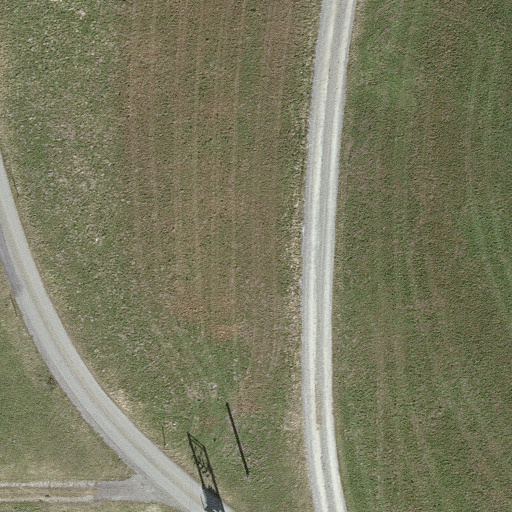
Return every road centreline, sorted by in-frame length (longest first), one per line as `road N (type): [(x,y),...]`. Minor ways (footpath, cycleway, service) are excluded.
road 1 (track): [(340,0),(327,70),(312,351),(313,469),(325,511)]
road 2 (track): [(0,496),(178,489)]
